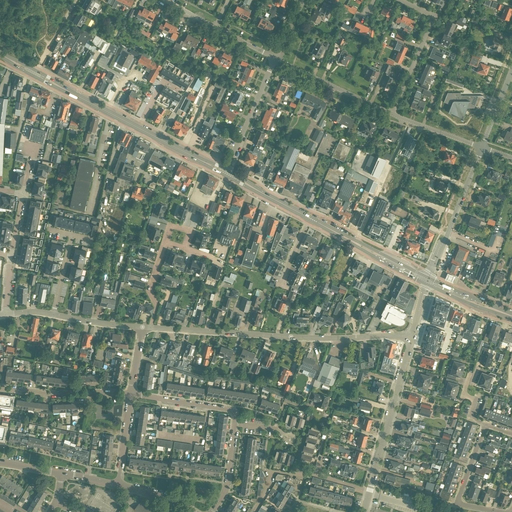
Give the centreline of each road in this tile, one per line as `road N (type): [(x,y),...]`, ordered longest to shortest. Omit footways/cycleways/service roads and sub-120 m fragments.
road 1 (unclassified): [(151,327),(339,339),(413,334)]
road 2 (primary): [(226,172),(0,54)]
road 3 (unclassified): [(369,492),(413,334)]
road 4 (residential): [(426,280),(481,148)]
road 5 (residential): [(396,111),(436,19),(399,0)]
road 6 (primary): [(426,280),(308,218)]
road 7 (residential): [(396,111),(275,59)]
road 8 (unclassified): [(0,388),(129,393)]
road 9 (residential): [(226,172),(275,59)]
road 10 (residential): [(6,314),(22,193)]
